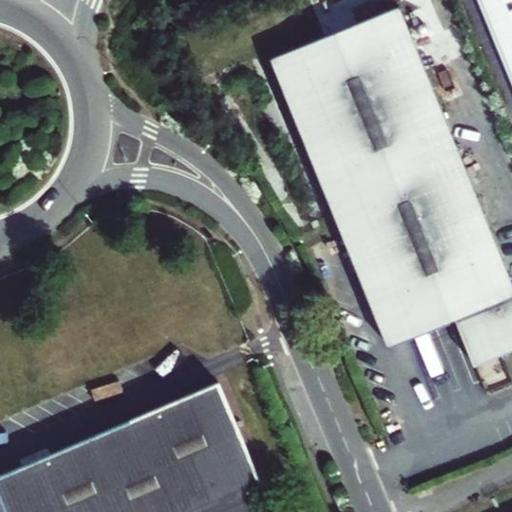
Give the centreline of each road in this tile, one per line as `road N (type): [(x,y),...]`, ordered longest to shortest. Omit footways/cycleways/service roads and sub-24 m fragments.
road 1 (unclassified): [(373,511),(261,244)]
road 2 (unclassified): [(261,244),(213,171),(87,88)]
road 3 (unclassified): [(66,196),(108,180),(158,179),(219,209),(261,244)]
